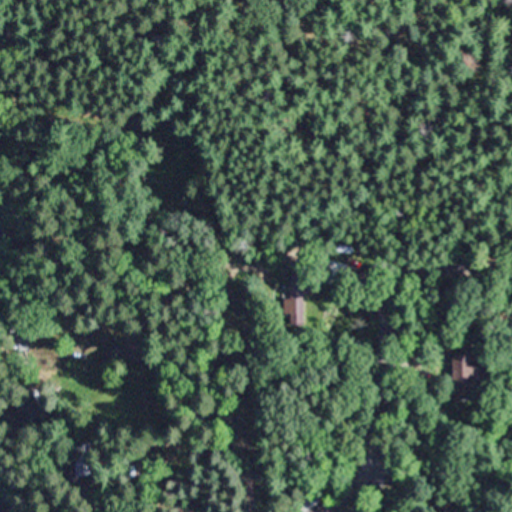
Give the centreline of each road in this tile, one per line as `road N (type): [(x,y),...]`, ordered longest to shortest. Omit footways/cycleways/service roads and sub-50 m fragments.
road 1 (residential): [(511,260),(448,257),(420,262),(403,278),(382,368),(376,462)]
road 2 (residential): [(265,511),(231,236)]
